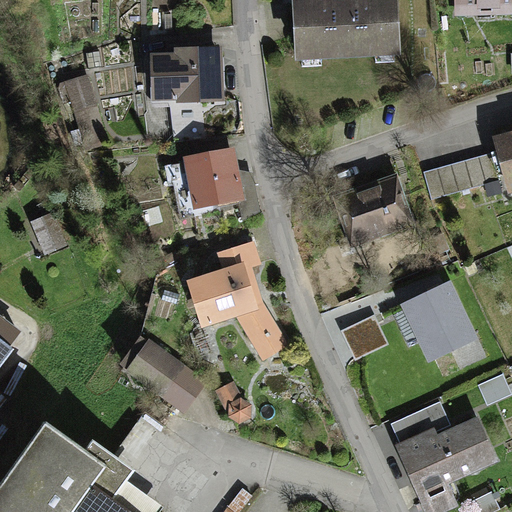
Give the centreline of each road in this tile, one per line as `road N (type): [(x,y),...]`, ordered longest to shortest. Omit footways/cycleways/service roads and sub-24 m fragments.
road 1 (residential): [(394,511),(311,326),(268,182)]
road 2 (residential): [(268,182),(511,100)]
road 3 (residential): [(268,182),(245,0)]
